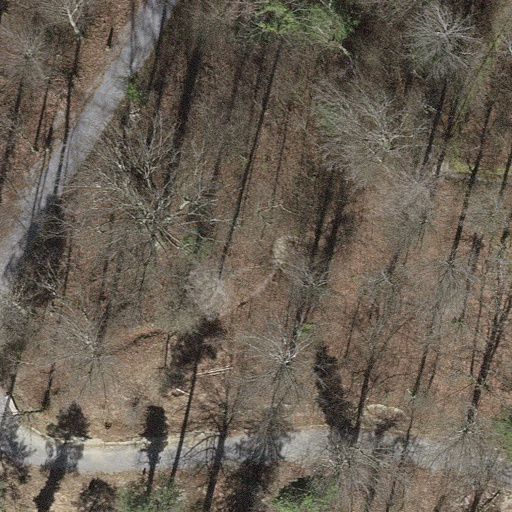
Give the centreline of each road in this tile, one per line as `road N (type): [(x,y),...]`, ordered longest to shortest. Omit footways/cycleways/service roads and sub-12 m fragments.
road 1 (track): [(511,471),(328,439),(100,479),(0,441)]
road 2 (track): [(0,258),(59,172),(154,0)]
